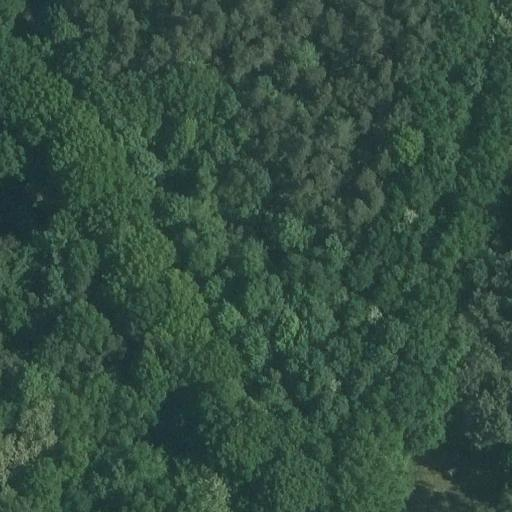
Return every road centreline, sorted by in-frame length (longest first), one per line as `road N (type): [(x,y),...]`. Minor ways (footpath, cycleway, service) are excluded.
road 1 (unclassified): [(288,511),(69,117),(30,0)]
road 2 (track): [(511,157),(364,511)]
